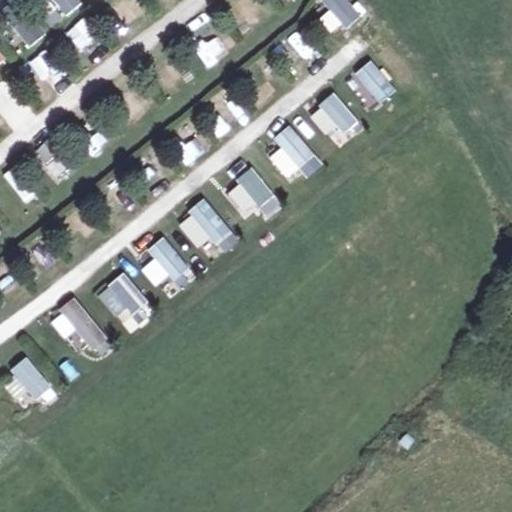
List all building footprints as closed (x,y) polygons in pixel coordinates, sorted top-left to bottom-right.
[(17,0),(13,0),(0,11),(0,15),(28,49),(46,34),(17,0)] [(52,0),(59,9),(47,19),(52,26),(81,4),(78,0),(52,0)] [(252,0),(232,16),(248,37),(270,19),(255,0),(252,0)] [(348,0),(321,0),(329,10),(318,19),(333,36),(360,14),(348,0)] [(81,47),(101,32),(89,16),(69,31),(81,47)] [(209,59),(230,40),(214,22),(193,40),(209,59)] [(295,34),(284,44),(310,71),(321,61),(295,34)] [(153,71),(167,87),(180,75),(167,60),(153,71)] [(374,63),(347,83),(368,111),(395,91),(374,63)] [(142,87),(124,94),(134,119),(151,112),(142,87)] [(333,94),(308,117),(338,148),(362,125),(333,94)] [(178,134),(198,158),(212,146),(192,123),(178,134)] [(293,128),(264,151),(291,186),(320,162),(293,128)] [(62,180),(78,159),(50,139),(34,161),(62,180)] [(40,191),(19,163),(3,175),(24,203),(40,191)] [(256,206),(266,219),(282,207),(253,169),(224,191),(244,216),(256,206)] [(101,196),(120,189),(115,174),(95,181),(101,196)] [(222,253),(237,243),(208,199),(176,220),(195,250),(212,238),(222,253)] [(137,264),(156,287),(169,276),(180,289),(196,276),(166,240),(137,264)] [(4,268),(22,296),(51,277),(33,249),(4,268)] [(129,333),(155,311),(122,273),(96,295),(129,333)] [(88,346),(98,359),(113,347),(77,299),(50,319),(77,354),(88,346)] [(27,359),(1,384),(23,407),(36,395),(46,405),(59,392),(27,359)]
